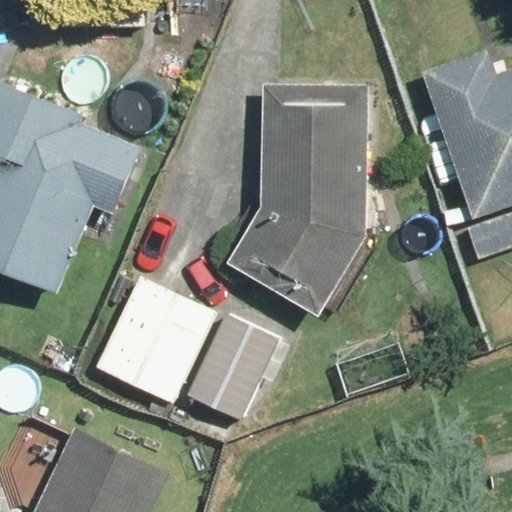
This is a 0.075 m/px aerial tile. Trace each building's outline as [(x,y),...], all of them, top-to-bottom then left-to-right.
[(145,13),(110,1),(84,74),(119,86),(145,13)] [(511,40),(424,70),(475,219),(465,222),(480,264),(511,253),(511,40)] [(123,214),(151,149),(0,82),(0,274),(61,301),(102,205),(123,214)] [(374,90),(272,86),(267,212),(232,266),(319,321),(367,245),(374,90)] [(221,315),(144,277),(100,368),(178,405),(221,315)] [(284,337),(231,311),(189,395),(242,421),(284,337)] [(153,511),(170,478),(79,434),(40,511),(153,511)]
